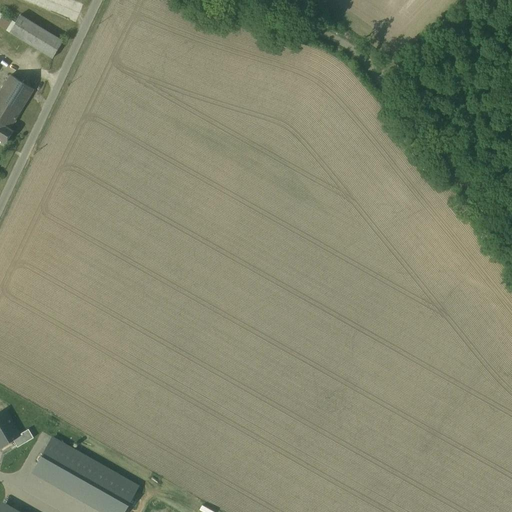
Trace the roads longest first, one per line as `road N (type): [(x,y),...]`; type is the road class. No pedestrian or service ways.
road 1 (residential): [(511,237),(362,58),(341,42),(223,0)]
road 2 (residential): [(97,0),(0,205)]
